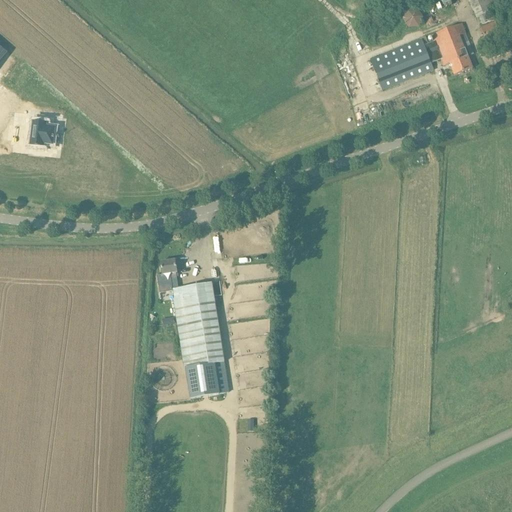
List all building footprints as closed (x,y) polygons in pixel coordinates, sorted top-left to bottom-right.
[(480,17),(484,27),(496,22),(492,12),(502,8),(498,0),(470,0),(478,18),(480,17)] [(424,18),(418,9),(407,11),(403,20),(409,29),(419,28),(424,18)] [(502,38),(496,22),(484,27),(481,28),(487,44),(502,38)] [(429,45),(426,37),(420,39),(420,41),(369,61),(382,92),(434,72),(431,64),(441,60),(444,67),(449,65),(454,77),(473,70),(460,37),(466,35),(462,25),(431,37),(434,43),(429,45)] [(13,116),(23,104),(20,101),(9,113),(13,116)] [(48,127),(36,126),(33,149),(46,150),(46,147),(55,148),(57,132),(48,131),(48,127)] [(176,274),(177,274),(175,261),(160,263),(162,276),(157,277),(160,294),(174,292),(191,400),(229,394),(212,284),(179,289),(176,274)]
